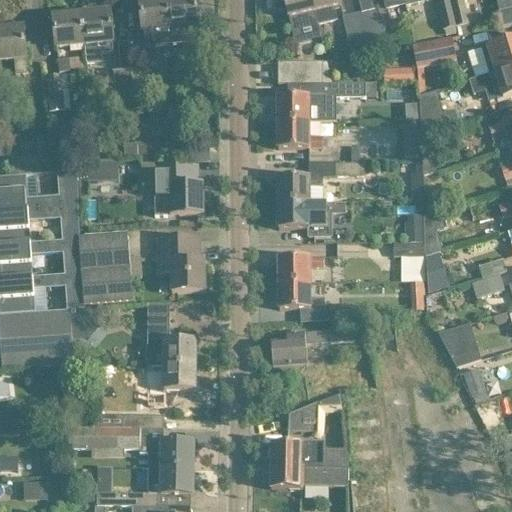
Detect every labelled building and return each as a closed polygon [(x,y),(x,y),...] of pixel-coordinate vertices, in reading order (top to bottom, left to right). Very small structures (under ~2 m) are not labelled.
[(143,23),(144,33),(145,48),(145,56),(156,55),(155,47),(173,46),(172,31),(168,0),(141,3),(143,23)] [(196,0),(168,0),(172,31),(173,46),(173,47),(190,45),(190,46),(191,56),(202,55),(201,44),(201,43),(200,28),(196,0)] [(312,0),(284,0),(289,20),(293,32),(296,46),(322,40),(319,26),(316,13),(312,0)] [(340,0),(312,0),(316,13),(319,26),(337,22),(334,9),(342,7),(341,1),(340,0)] [(372,0),(368,0),(360,2),(363,14),(361,14),(368,49),(386,44),(384,32),(385,32),(381,18),(378,19),(372,0)] [(384,0),(387,10),(406,6),(404,0),(384,0)] [(404,0),(406,6),(406,8),(433,2),(432,0),(404,0)] [(450,0),(440,0),(436,1),(444,32),(445,31),(457,28),(450,0)] [(463,0),(450,0),(457,28),(470,25),(463,0)] [(511,11),(500,14),(503,30),(511,27),(511,11)] [(110,14),(82,16),(85,47),(86,59),(87,66),(103,65),(102,57),(102,56),(114,55),(113,44),(112,34),(110,14)] [(352,53),(368,49),(361,14),(343,19),(352,53)] [(82,16),(55,19),(56,39),(57,50),(85,47),(82,16)] [(24,30),(0,32),(0,63),(15,62),(16,78),(28,76),(27,60),(26,50),(24,30)] [(418,69),(456,62),(452,41),(414,48),(418,69)] [(495,47),(483,51),(487,62),(491,76),(511,69),(511,41),(504,44),(495,47)] [(121,74),(115,75),(118,100),(131,99),(131,101),(134,100),(129,43),(118,44),(121,74)] [(70,61),(59,62),(59,74),(70,73),(70,61)] [(279,87),(288,87),(333,86),(328,64),(278,64),(279,87)] [(511,97),(511,69),(491,76),(469,82),(473,96),(486,93),(489,103),(494,102),(495,102),(510,98),(511,97)] [(68,78),(48,80),(50,114),(71,113),(68,78)] [(288,98),(279,98),(279,125),(309,125),(337,124),(337,101),(366,100),(366,99),(378,99),(378,86),(366,86),(333,86),(288,87),(288,98)] [(422,136),(447,130),(437,93),(420,99),(422,136)] [(511,122),(505,125),(505,126),(489,130),(493,142),(508,137),(511,148),(511,122)] [(309,140),(309,125),(279,125),(279,151),(323,151),(323,140),(309,140)] [(407,159),(419,159),(418,128),(406,129),(407,159)] [(142,167),(156,165),(153,130),(139,131),(142,167)] [(215,134),(204,135),(205,150),(216,148),(215,134)] [(437,174),(434,135),(421,137),(423,164),(423,173),(423,178),(437,174)] [(53,172),(49,137),(37,138),(39,157),(17,160),(17,155),(7,156),(9,176),(53,172)] [(186,164),(210,162),(208,150),(185,152),(186,164)] [(364,165),(336,166),(336,179),(365,179),(364,168),(364,165)] [(511,166),(502,169),(505,181),(511,178),(511,166)] [(156,167),(142,167),(142,183),(155,183),(158,183),(159,217),(157,217),(157,219),(172,218),(185,218),(205,218),(204,186),(199,186),(193,186),(193,169),(199,169),(199,168),(187,168),(156,169),(156,167)] [(99,172),(79,172),(79,175),(79,184),(89,184),(99,184),(99,172)] [(6,179),(0,179),(0,214),(79,209),(79,184),(79,175),(58,176),(60,199),(38,200),(36,178),(26,178),(6,179)] [(412,203),(423,202),(422,175),(411,176),(412,203)] [(309,179),(279,179),(279,205),(311,205),(324,205),(324,191),(323,179),(309,179)] [(437,203),(428,206),(431,216),(440,213),(437,203)] [(311,205),(279,205),(280,231),(299,231),(308,231),(308,240),(333,240),(333,217),(346,217),(346,204),(324,205),(311,205)] [(511,204),(500,208),(503,221),(511,218),(511,204)] [(0,214),(0,247),(31,245),(29,223),(31,223),(63,221),(64,243),(80,242),(80,240),(79,209),(0,214)] [(442,213),(425,218),(427,259),(439,255),(439,254),(443,253),(437,232),(447,229),(444,216),(442,213)] [(424,224),(406,225),(406,246),(425,246),(424,224)] [(80,240),(80,242),(82,276),(85,307),(102,305),(133,303),(131,280),(142,279),(141,259),(130,260),(128,236),(80,240)] [(195,263),(194,240),(201,240),(201,239),(158,240),(159,277),(172,277),(173,296),(207,295),(206,263),(195,263)] [(0,281),(33,279),(32,257),(33,257),(65,255),(66,277),(82,276),(80,242),(64,243),(31,245),(0,247),(0,281)] [(406,246),(394,246),(394,259),(402,259),(402,272),(402,284),(426,284),(426,258),(425,246),(406,246)] [(280,286),(311,285),(311,271),(325,271),(325,259),(280,259),(280,286)] [(445,273),(428,279),(429,295),(450,289),(445,273)] [(0,281),(0,302),(1,302),(2,317),(36,315),(34,291),(67,289),(69,313),(85,311),(85,307),(82,276),(66,277),(33,279),(0,281)] [(476,301),(505,292),(500,278),(484,282),(484,283),(472,287),(476,301)] [(311,302),(311,285),(280,286),(280,312),(326,312),(326,302),(311,302)] [(424,285),(410,285),(411,296),(424,295),(424,285)] [(355,308),(329,308),(329,311),(330,322),(355,321),(355,308)] [(85,311),(71,312),(72,336),(87,335),(97,325),(95,311),(85,311)] [(2,317),(0,317),(0,329),(3,373),(23,372),(74,369),(72,336),(71,312),(69,313),(36,315),(2,317)] [(147,349),(147,361),(148,363),(148,367),(164,367),(196,368),(196,342),(171,342),(171,338),(171,337),(171,320),(149,320),(148,338),(148,347),(147,349)] [(274,370),(296,368),(308,367),(307,345),(355,343),(354,330),(287,336),(288,343),(272,345),(274,370)] [(482,362),(479,351),(451,359),(458,371),(460,370),(482,362)] [(91,384),(102,384),(101,367),(91,367),(91,384)] [(148,399),(147,408),(167,408),(167,399),(167,393),(176,393),(196,393),(196,368),(164,367),(148,367),(148,381),(148,399)] [(490,402),(479,371),(463,376),(471,400),(473,399),(476,407),(475,407),(490,402)] [(339,396),(290,417),(290,434),(312,434),(318,434),(318,416),(319,409),(341,409),(339,396)] [(123,418),(123,431),(164,432),(165,418),(145,418),(123,418)] [(100,431),(69,431),(70,452),(92,452),(124,452),(141,452),(141,455),(149,455),(149,470),(194,471),(195,444),(164,444),(164,432),(123,431),(100,431)] [(272,447),(272,469),(349,471),(349,470),(347,455),(327,456),(327,453),(325,453),(325,448),(305,448),(292,448),(272,447)] [(511,455),(503,457),(505,463),(508,462),(511,474),(510,474),(511,477),(511,455)] [(17,461),(0,460),(0,475),(18,476),(17,461)] [(349,488),(349,471),(272,469),(272,492),(304,492),(304,487),(325,487),(349,488)] [(149,470),(149,487),(161,488),(161,497),(191,497),(194,497),(194,471),(149,470)] [(28,483),(29,502),(51,501),(50,483),(28,483)] [(157,496),(97,495),(97,509),(133,509),(157,509),(157,497),(157,496)]
